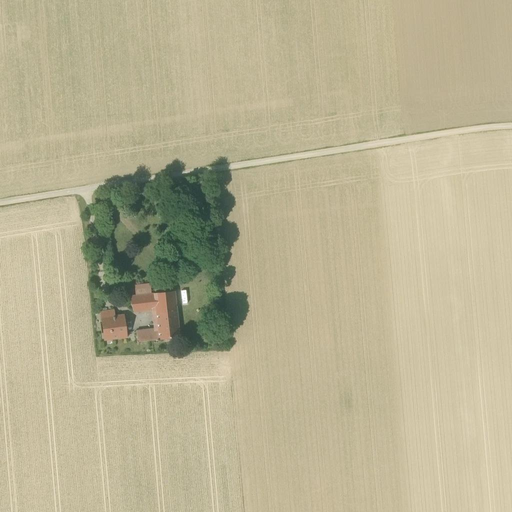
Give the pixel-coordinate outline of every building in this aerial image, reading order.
[(135,296),(151,294),(150,284),(134,286),(135,296)] [(154,308),(156,330),(158,341),(179,339),(174,291),(153,294),(154,307),(154,308)] [(129,297),(134,311),(154,308),(154,307),(153,294),(151,294),(135,296),(129,297)] [(100,313),(104,341),(127,338),(124,316),(114,317),(113,311),(100,313)] [(136,343),(158,341),(156,330),(135,332),(136,343)]
